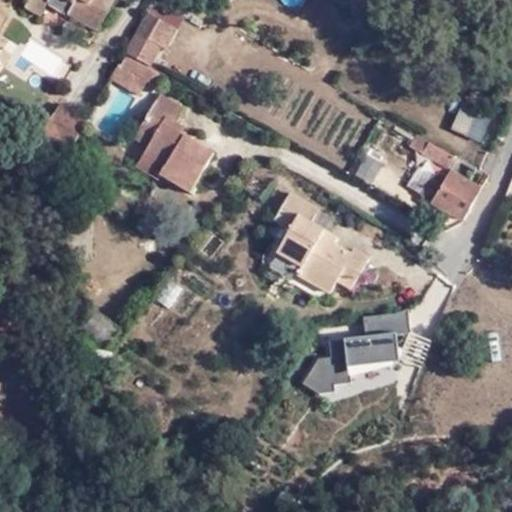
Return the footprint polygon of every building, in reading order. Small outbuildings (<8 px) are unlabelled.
[(26,0),(23,6),(37,14),(44,2),(96,32),(114,0),(26,0)] [(142,15),(123,47),(120,54),(113,64),(143,83),(151,87),(157,76),(146,69),(157,49),(161,51),(172,31),(142,15)] [(143,83),(113,64),(104,80),(134,97),(143,83)] [(156,170),(187,188),(211,150),(181,132),(185,126),(173,119),(181,105),(156,91),(135,126),(148,135),(143,144),(132,163),(153,176),(156,170)] [(52,100),(32,132),(62,152),(82,118),(52,100)] [(483,140),(492,114),(461,103),(451,128),(483,140)] [(148,135),(135,126),(129,135),(143,144),(148,135)] [(413,135),(407,147),(420,154),(427,143),(413,135)] [(448,156),(427,143),(420,154),(420,155),(434,164),(435,162),(445,168),(452,158),(448,156)] [(428,201),(441,208),(459,217),(476,189),(445,172),(446,170),(442,168),(439,174),(435,172),(433,176),(430,174),(418,196),(428,201)] [(114,189),(105,203),(117,211),(126,197),(114,189)] [(294,262),(289,270),(321,289),(329,277),(333,272),(347,279),(362,256),(346,246),(343,251),(320,238),(324,231),(304,219),(312,206),(283,189),(266,217),(283,227),(270,249),(294,262)] [(263,259),(287,274),(289,270),(294,262),(270,249),(266,254),(263,259)] [(343,285),(347,279),(333,272),(329,277),(343,285)] [(87,306),(71,330),(99,349),(115,325),(87,306)] [(408,310),(365,316),(367,327),(314,334),(321,384),(401,373),(394,327),(410,325),(408,310)]
